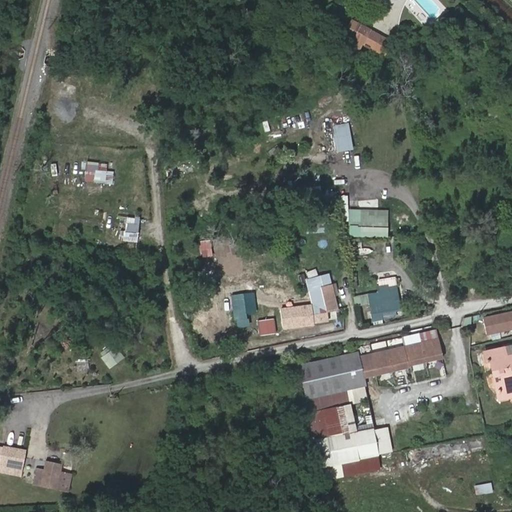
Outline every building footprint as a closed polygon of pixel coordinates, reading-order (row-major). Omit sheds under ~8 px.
[(389,58),(391,48),(370,44),(355,32),(345,44),(354,52),(389,58)] [(335,123),(335,151),(351,151),(351,123),(335,123)] [(88,181),(96,182),(98,170),(91,169),(88,181)] [(359,200),(343,202),(347,227),(359,225),(358,220),(362,219),(359,200)] [(127,217),(125,230),(118,229),(117,240),(138,242),(140,218),(127,217)] [(315,313),(328,310),(322,285),(332,282),(330,274),(307,280),(312,303),(315,313)] [(332,282),(322,285),(328,310),(338,308),(332,282)] [(380,291),(370,293),(371,302),(374,319),(383,317),(382,310),(401,307),(398,289),(389,290),(389,284),(379,285),(380,291)] [(256,312),(254,293),(231,296),(234,327),(249,326),(248,313),(256,312)] [(280,298),(284,327),(315,322),(312,303),(293,305),(291,296),(280,298)] [(511,310),(496,314),(499,327),(511,323),(511,310)] [(258,320),(260,336),(277,333),(274,318),(258,320)] [(440,338),(372,353),(377,374),(410,366),(410,365),(444,357),(440,338)] [(511,344),(486,350),(488,360),(493,359),(502,397),(511,394),(511,344)] [(359,351),(300,364),(307,398),(347,389),(366,385),(364,377),(360,356),(359,351)] [(372,353),(360,356),(364,377),(377,374),(372,353)] [(347,389),(307,398),(317,441),(343,435),(337,407),(350,404),(347,389)] [(343,435),(317,441),(322,466),(323,465),(378,453),(393,450),(388,425),(343,435)] [(26,452),(3,448),(1,463),(23,467),(26,452)] [(506,460),(506,449),(490,449),(490,461),(506,460)] [(378,453),(323,465),(326,480),(382,468),(378,453)] [(38,469),(35,485),(68,492),(71,475),(60,473),(61,466),(46,463),(45,470),(38,469)] [(476,495),(493,491),(491,481),(474,484),(476,495)]
